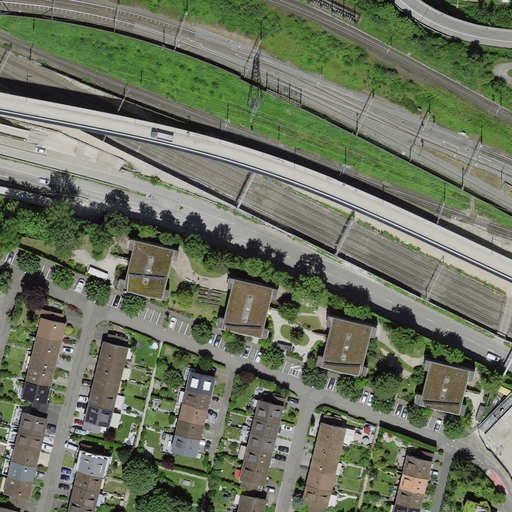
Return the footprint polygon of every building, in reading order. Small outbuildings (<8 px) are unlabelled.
[(181,250),(131,238),(129,248),(135,249),(128,277),(123,276),(120,288),(171,301),(173,294),(165,292),(174,258),(179,259),(181,250)] [(107,275),(88,268),(86,275),(105,282),(107,275)] [(279,287),(229,275),(226,287),(232,288),(226,316),(222,315),(219,325),(268,337),(270,330),(264,329),(272,297),(276,298),(279,287)] [(35,307),(33,316),(41,318),(22,397),(33,399),(30,415),(23,413),(4,491),(13,493),(9,509),(0,507),(0,511),(18,511),(19,511),(24,511),(29,488),(33,473),(37,457),(40,442),(44,426),(46,418),(45,418),(49,402),(46,402),(48,393),(52,377),(55,363),(59,347),(63,331),(65,323),(62,323),(65,314),(35,307)] [(378,325),(328,314),(325,323),(331,324),(324,353),(320,352),(317,364),(367,376),(369,367),(363,365),(370,334),(376,335),(378,325)] [(104,341),(103,343),(102,348),(98,364),(94,380),(90,395),(87,411),(84,423),(107,429),(127,347),(121,345),(123,338),(109,334),(107,342),(104,341)] [(475,368),(427,357),(425,366),(429,367),(423,389),(420,388),(417,400),(466,412),(468,404),(462,402),(468,375),(473,377),(475,368)] [(214,377),(190,371),(171,448),(195,454),(197,445),(201,429),(205,415),(208,400),(212,385),(214,377)] [(261,511),(262,509),(264,500),(252,498),(255,483),(262,485),(265,474),(269,458),(272,444),(276,428),(280,413),(283,398),(265,393),(263,401),(260,400),(241,481),(247,482),(240,511),(261,511)] [(323,424),(319,424),(317,432),(314,446),(310,461),(307,476),(303,491),(301,500),(311,502),(308,511),(322,511),(343,428),(339,427),(341,419),(325,415),(323,424)] [(92,511),(105,457),(95,455),(97,447),(81,443),(79,452),(82,453),(80,462),(76,477),(73,492),(69,507),(68,511),(92,511)] [(394,511),(418,511),(422,499),(425,484),(428,471),(430,461),(407,456),(394,511)] [(472,511),(488,511),(490,506),(475,502),(472,511)]
